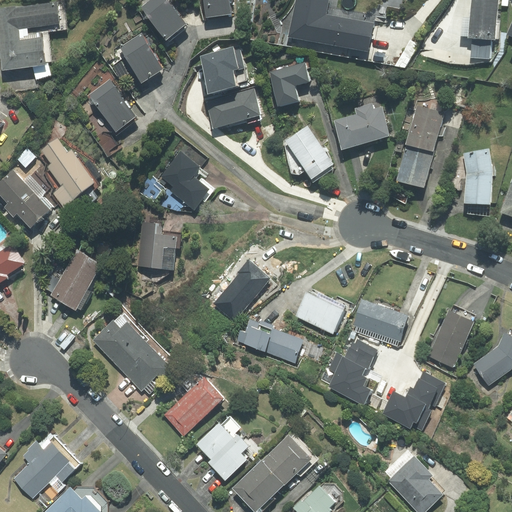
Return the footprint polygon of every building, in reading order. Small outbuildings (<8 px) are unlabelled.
[(169,0),(150,0),(138,9),(166,45),(191,26),(169,0)] [(205,0),(207,19),(234,18),(231,0),(205,0)] [(375,22),(328,15),(330,0),(295,0),(294,9),(289,42),(370,54),(375,22)] [(473,0),(473,12),(463,12),(461,38),(471,39),(470,59),(491,60),(492,43),(500,44),(502,11),(499,11),(500,0),(473,0)] [(64,3),(59,3),(36,6),(36,10),(15,12),(14,8),(0,9),(0,39),(3,71),(33,68),(35,82),(56,80),(54,66),(51,34),(63,33),(68,32),(64,3)] [(121,47),(122,56),(141,86),(162,73),(140,36),(121,47)] [(307,62),(271,70),(280,108),(316,100),(307,62)] [(111,82),(90,97),(119,137),(140,122),(111,82)] [(257,91),(207,103),(214,130),(263,118),(257,91)] [(383,106),(334,120),(343,153),(392,139),(383,106)] [(426,192),(445,118),(416,110),(397,185),(426,192)] [(0,128),(8,121),(0,112),(0,128)] [(310,125),(286,141),(313,182),(337,165),(310,125)] [(68,153),(57,139),(42,150),(52,164),(48,166),(63,187),(54,193),(63,205),(94,182),(71,150),(68,153)] [(451,183),(455,191),(463,193),(464,209),(490,209),(491,152),(464,152),(451,183)] [(181,155),(159,178),(195,212),(217,189),(181,155)] [(44,196),(47,193),(30,175),(23,181),(13,170),(0,181),(0,194),(8,204),(5,207),(13,216),(17,213),(30,227),(53,206),(44,196)] [(511,217),(511,184),(502,214),(511,217)] [(164,236),(164,225),(140,224),(137,269),(177,273),(179,236),(164,236)] [(0,282),(8,278),(6,274),(24,263),(13,245),(0,252),(0,282)] [(101,264),(77,250),(61,279),(53,274),(45,288),(53,292),(51,295),(75,309),(101,264)] [(271,284),(249,261),(213,297),(230,320),(271,284)] [(313,287),(296,321),(335,340),(351,306),(313,287)] [(362,292),(348,325),(400,347),(414,314),(362,292)] [(425,354),(453,370),(478,326),(450,311),(425,354)] [(157,376),(162,380),(173,369),(146,342),(149,339),(124,314),(122,316),(121,315),(114,321),(113,320),(93,340),(141,391),(144,389),(149,394),(157,386),(152,381),(157,376)] [(254,315),(242,341),(297,367),(309,340),(254,315)] [(511,371),(511,341),(507,335),(473,364),(494,388),(511,371)] [(204,378),(165,415),(184,436),(223,398),(204,378)] [(211,466),(240,438),(235,432),(239,427),(230,417),(221,426),(218,423),(196,445),(211,459),(208,463),(211,466)] [(262,461),(284,485),(297,473),(300,477),(318,459),(295,434),(291,438),(289,435),(262,461)] [(33,498),(49,483),(58,492),(65,486),(61,482),(81,464),(53,435),(41,447),(37,443),(23,456),(30,464),(15,479),(33,498)] [(240,438),(211,466),(225,480),(247,459),(241,453),(249,446),(240,438)] [(414,457),(388,482),(417,511),(424,511),(443,494),(428,479),(432,475),(414,457)] [(262,461),(233,488),(256,511),(284,485),(262,461)] [(329,511),(343,499),(343,492),(334,485),(323,483),(295,509),(298,511),(329,511)] [(77,488),(73,492),(70,489),(46,511),(107,511),(108,503),(94,489),(77,488)]
